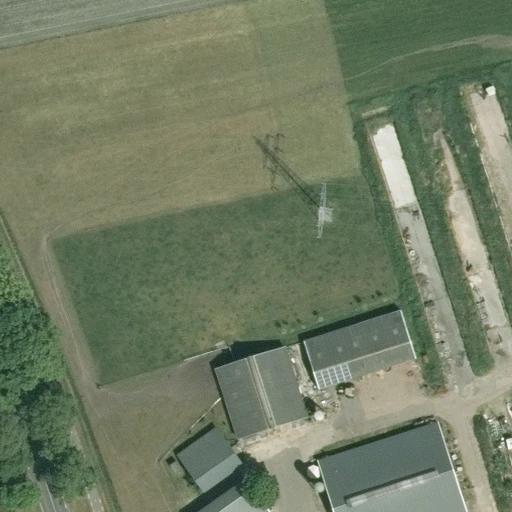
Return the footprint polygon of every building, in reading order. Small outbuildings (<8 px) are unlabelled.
[(320,390),(416,360),(401,312),(305,343),(320,390)] [(238,440),(308,418),(285,349),(216,371),(238,440)] [(333,511),(465,511),(437,424),(318,463),(333,511)] [(248,466),(223,429),(188,453),(213,490),(248,466)] [(176,462),(170,466),(175,473),(181,469),(176,462)] [(268,511),(251,485),(211,511),(268,511)]
